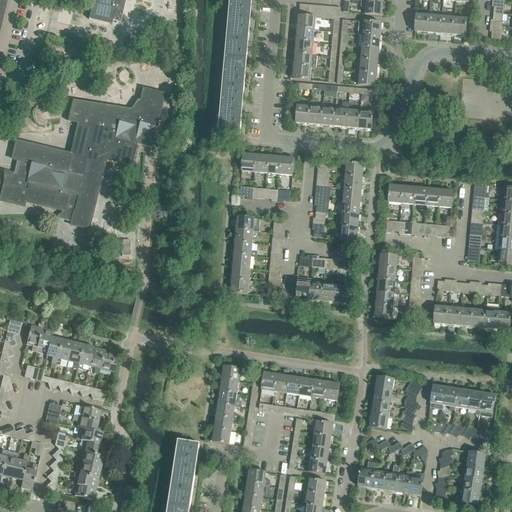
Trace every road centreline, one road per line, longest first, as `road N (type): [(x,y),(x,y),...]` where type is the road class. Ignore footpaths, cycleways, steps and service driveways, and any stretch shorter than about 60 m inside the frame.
road 1 (residential): [(310,147),(261,141),(276,0)]
road 2 (residential): [(414,69),(378,148),(310,147)]
road 3 (residential): [(215,511),(224,457),(269,463),(274,425)]
